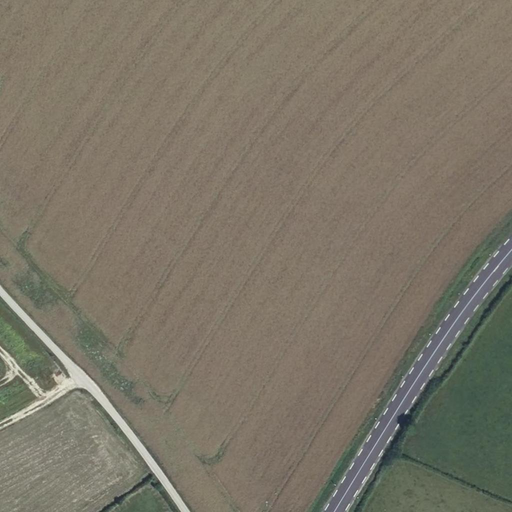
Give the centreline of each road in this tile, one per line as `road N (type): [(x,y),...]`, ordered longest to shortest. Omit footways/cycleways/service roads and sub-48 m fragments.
road 1 (primary): [(333,511),(453,325),(511,251)]
road 2 (unclassified): [(183,511),(81,378),(0,293)]
